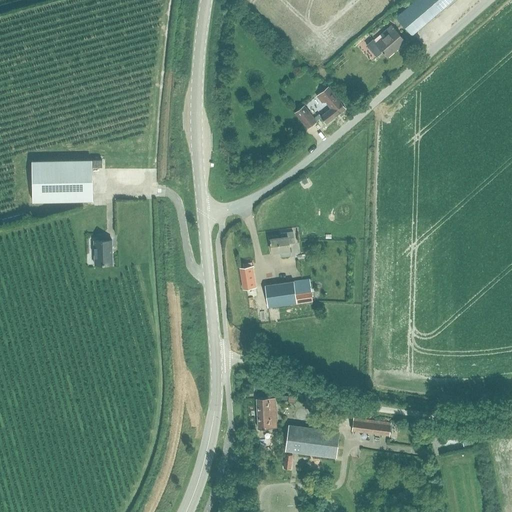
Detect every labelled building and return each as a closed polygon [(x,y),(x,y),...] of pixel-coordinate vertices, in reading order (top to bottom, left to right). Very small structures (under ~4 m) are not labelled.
[(415,0),(396,17),(411,35),(451,0),(415,0)] [(388,57),(404,42),(390,26),(383,32),(387,35),(377,44),(373,40),(367,45),(376,56),(382,51),(388,57)] [(330,108),(320,116),(325,123),(345,108),(340,101),(328,86),(316,95),(322,102),(325,102),(330,108)] [(304,105),(295,112),(307,128),(316,121),(304,105)] [(33,201),(93,200),(92,159),(32,160),(33,201)] [(290,250),(289,243),(295,242),(294,231),(281,233),(282,237),(271,239),(272,253),(281,251),(282,256),(290,255),(289,250),(290,250)] [(95,264),(113,264),(112,240),(94,240),(95,264)] [(254,265),(241,267),(244,289),(257,287),(254,265)] [(310,279),(266,285),(269,306),(313,300),(310,279)] [(276,315),(275,306),(266,306),(267,316),(276,315)] [(277,426),(276,397),(258,398),(259,427),(277,426)] [(390,422),(353,417),(352,430),(388,435),(390,422)] [(337,456),(340,430),(290,424),(287,449),(337,456)] [(462,436),(464,448),(479,445),(476,433),(462,436)] [(285,454),(283,468),(291,469),(292,455),(285,454)]
